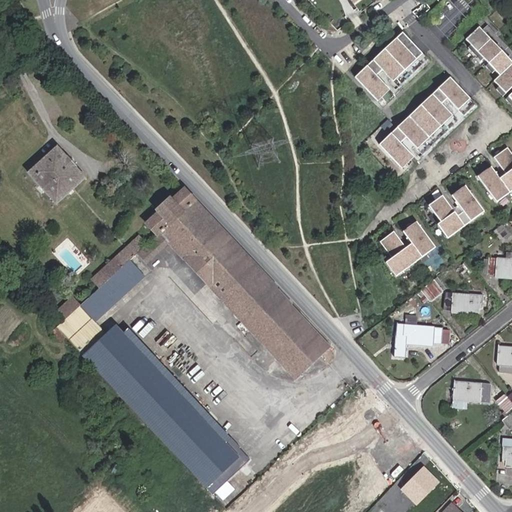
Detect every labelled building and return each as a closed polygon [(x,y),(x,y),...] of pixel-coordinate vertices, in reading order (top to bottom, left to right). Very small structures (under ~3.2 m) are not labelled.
[(511,59),(485,31),(480,35),(483,38),(486,35),(497,47),(494,50),(497,53),(500,50),(508,59),(506,62),(508,64),(511,62),(511,90),(511,91),(511,59)] [(480,35),(477,32),(464,44),(469,49),(482,62),(487,68),(493,74),(498,80),(493,86),(498,91),(504,98),(511,91),(511,90),(511,68),(508,64),(506,62),(497,53),(494,50),(483,38),(480,35)] [(400,33),(352,79),(372,101),(385,88),(380,83),(379,84),(375,79),(380,74),(397,92),(399,90),(400,92),(430,64),(400,33)] [(482,62),(469,49),(467,52),(479,65),(482,62)] [(493,74),(487,68),(484,70),(491,77),(493,74)] [(380,74),(375,79),(379,84),(380,83),(385,88),(372,101),(375,103),(387,92),(393,99),(400,92),(399,90),(397,92),(380,74)] [(447,80),(376,148),(396,169),(408,158),(399,148),(404,143),(421,161),(423,159),(424,161),(477,111),(447,80)] [(504,98),(498,91),(495,94),(501,100),(504,98)] [(404,143),(399,148),(408,158),(396,169),(399,172),(411,161),(417,168),(424,161),(423,159),(421,161),(404,143)] [(56,204),(85,178),(56,147),(28,173),(56,204)] [(478,183),(494,206),(511,192),(511,159),(505,151),(492,161),(504,178),(507,181),(501,186),(498,183),(500,181),(495,174),(493,176),(491,173),(478,183)] [(475,180),(478,183),(491,173),(489,170),(475,180)] [(451,202),(465,192),(463,189),(449,200),(451,202)] [(157,236),(159,234),(194,203),(195,202),(184,190),(171,202),(170,200),(158,211),(159,213),(147,225),(157,236)] [(445,242),(482,215),(465,192),(451,202),(453,205),(452,207),(457,213),(458,212),(461,215),(455,220),(453,216),(440,199),(426,209),(438,226),(435,228),(445,242)] [(275,291),(275,289),(194,203),(159,234),(167,243),(295,380),(328,349),(308,328),(275,291)] [(403,238),(417,228),(414,225),(401,235),(403,238)] [(397,278),(433,251),(417,228),(403,238),(405,241),(403,242),(408,249),(410,248),(412,251),(406,255),(404,252),(391,235),(378,245),(390,262),(387,264),(397,278)] [(136,255),(145,264),(167,243),(159,234),(157,236),(146,246),(139,252),(136,255)] [(99,289),(130,261),(136,255),(139,252),(146,246),(138,237),(91,280),(99,289)] [(511,252),(506,252),(506,259),(490,258),(488,274),(496,275),(495,277),(511,278),(511,252)] [(79,307),(94,323),(144,277),(130,261),(99,289),(79,307)] [(397,278),(387,264),(384,266),(394,280),(397,278)] [(421,291),(430,302),(443,292),(434,280),(421,291)] [(479,308),(483,308),(484,296),(445,293),(444,310),(452,310),(452,312),(479,314),(479,308)] [(239,458),(182,397),(116,327),(105,336),(94,323),(79,307),(57,327),(206,488),(239,458)] [(434,343),(441,344),(443,329),(398,324),(395,356),(406,357),(407,345),(434,347),(434,343)] [(511,347),(498,346),(497,366),(500,366),(499,373),(511,373),(511,347)] [(453,402),(490,405),(492,384),(455,380),(453,402)] [(506,417),(511,412),(511,403),(505,394),(496,401),(504,411),(502,413),(506,417)] [(502,421),(510,430),(511,428),(511,412),(506,417),(502,421)] [(506,466),(511,466),(511,439),(504,439),(503,457),(507,458),(506,466)] [(402,491),(416,505),(438,483),(424,469),(402,491)]
